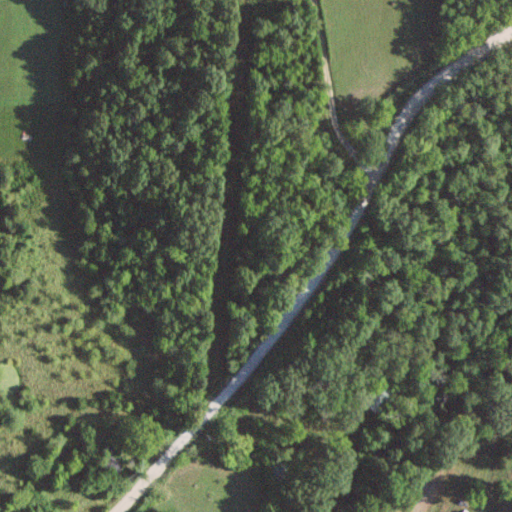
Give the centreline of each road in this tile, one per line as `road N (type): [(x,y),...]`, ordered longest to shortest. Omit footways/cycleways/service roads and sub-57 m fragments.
road 1 (residential): [(116,511),(288,325),(362,218),(416,108),(463,68),(511,43)]
road 2 (residential): [(203,418),(373,428),(393,399)]
